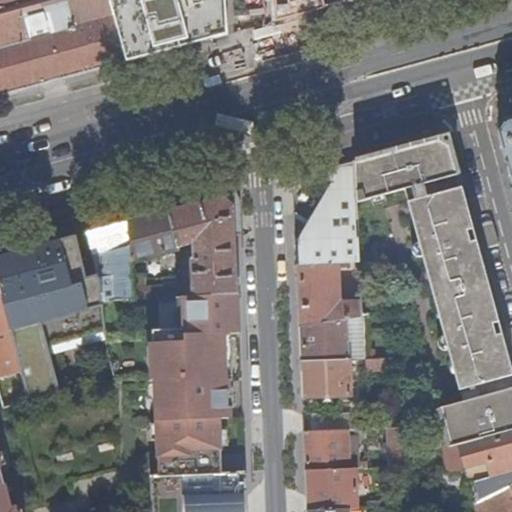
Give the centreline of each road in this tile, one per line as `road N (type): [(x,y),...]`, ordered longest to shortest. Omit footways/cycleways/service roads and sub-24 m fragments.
road 1 (residential): [(261,107),(277,511)]
road 2 (primary): [(0,173),(261,107)]
road 3 (unclassified): [(511,274),(452,53)]
road 4 (primary): [(261,107),(452,53)]
